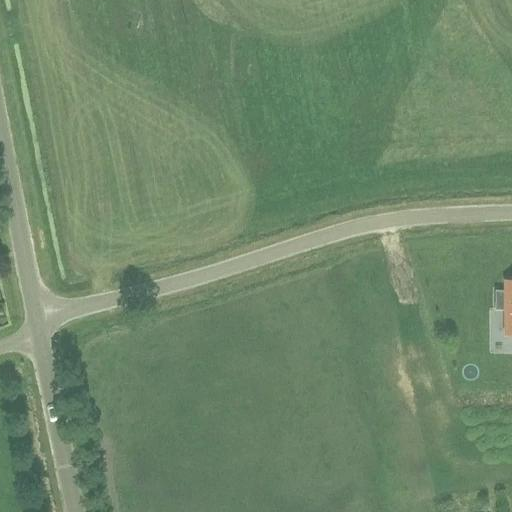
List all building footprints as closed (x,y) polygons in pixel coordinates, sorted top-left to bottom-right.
[(511,334),(511,281),(504,281),(504,292),(495,292),(495,309),(504,309),(504,335),(511,334)] [(410,364),(425,363),(423,349),(409,351),(410,364)] [(462,362),(410,370),(416,404),(468,395),(462,362)] [(416,428),(429,426),(427,412),(414,414),(416,428)] [(452,452),(478,447),(473,422),(448,426),(452,452)]
